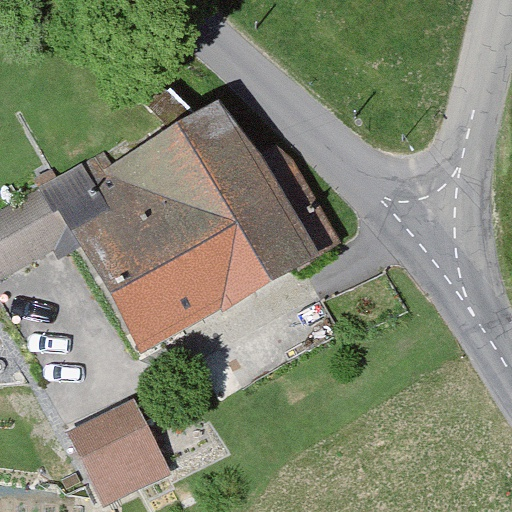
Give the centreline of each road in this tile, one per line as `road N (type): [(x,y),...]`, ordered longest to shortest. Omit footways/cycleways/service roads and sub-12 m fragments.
road 1 (unclassified): [(440,241),(161,0)]
road 2 (tertiary): [(499,0),(440,241)]
road 3 (unclassified): [(511,374),(474,317),(440,241)]
